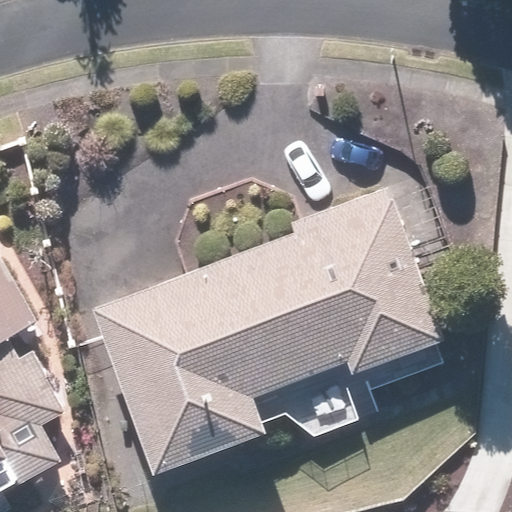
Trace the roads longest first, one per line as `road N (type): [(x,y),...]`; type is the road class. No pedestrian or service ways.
road 1 (residential): [(511,26),(456,9),(258,0)]
road 2 (residential): [(234,0),(71,20),(0,46)]
